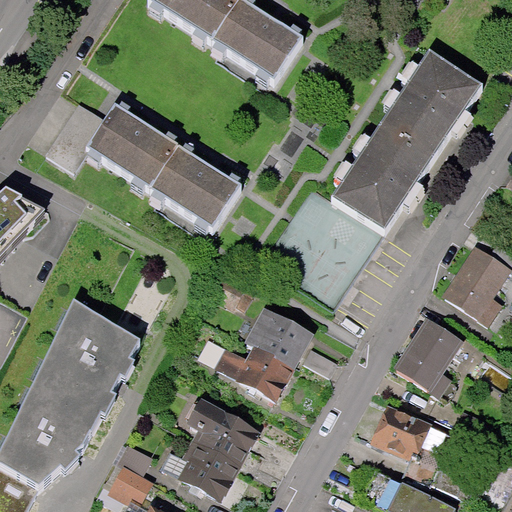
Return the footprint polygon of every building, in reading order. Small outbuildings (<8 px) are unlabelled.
[(245,0),(150,0),(272,78),(301,39),(245,0)] [(481,83),(429,49),(334,197),(388,231),(405,204),(409,206),(422,186),(416,182),(449,130),(457,135),(470,113),(464,110),(481,83)] [(116,103),(87,148),(214,230),(243,185),(116,103)] [(23,194),(6,186),(0,190),(0,256),(45,209),(21,197),(23,194)] [(263,265),(334,312),(383,237),(312,190),(263,265)] [(473,250),(437,300),(483,333),(498,313),(489,307),(508,281),(511,283),(511,260),(495,249),(487,260),(473,250)] [(239,317),(251,297),(212,278),(200,299),(239,317)] [(0,511),(28,511),(41,485),(61,467),(66,472),(84,460),(141,341),(75,301),(0,456),(0,511)] [(224,356),(217,369),(277,403),(312,340),(262,312),(242,348),(250,350),(241,366),(224,356)] [(458,348),(422,326),(392,376),(439,405),(452,385),(439,378),(458,348)] [(341,370),(310,354),(303,369),(333,385),(341,370)] [(256,437),(198,404),(184,428),(197,435),(182,462),(169,455),(158,474),(216,507),(256,437)] [(390,410),(370,447),(418,473),(438,436),(390,410)] [(153,460),(127,446),(116,466),(122,469),(123,467),(144,478),(153,460)] [(144,478),(123,467),(122,469),(108,495),(128,506),(130,502),(140,507),(153,483),(144,478)] [(441,511),(394,489),(382,511),(441,511)]
